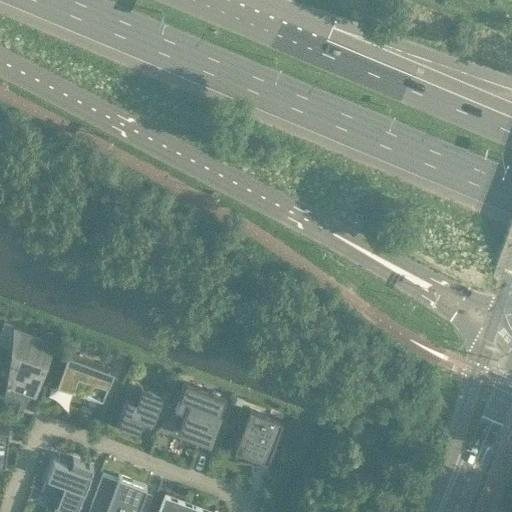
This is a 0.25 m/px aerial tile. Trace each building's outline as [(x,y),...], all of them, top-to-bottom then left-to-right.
[(3,320),(0,327),(0,344),(10,348),(8,361),(5,380),(4,393),(24,401),(28,390),(34,393),(38,381),(39,378),(49,353),(43,351),(48,337),(3,320)] [(101,399),(113,368),(66,350),(57,377),(56,381),(71,387),(76,373),(91,378),(85,393),(101,399)] [(217,417),(224,399),(182,383),(173,406),(184,410),(177,428),(185,431),(185,432),(204,439),(208,440),(217,417)] [(156,408),(161,395),(140,387),(135,400),(126,397),(116,422),(137,430),(142,417),(151,421),(156,408)] [(161,395),(156,408),(163,410),(170,391),(163,389),(161,395)] [(245,417),(238,417),(238,434),(233,447),(250,454),(250,463),(268,463),(282,425),(279,423),(280,419),(248,407),(245,417)] [(74,511),(92,465),(72,457),(70,463),(52,457),(46,474),(64,481),(52,511),(74,511)] [(101,472),(89,505),(104,510),(103,511),(143,511),(149,499),(141,496),(145,485),(118,474),(116,478),(101,472)] [(212,511),(213,510),(175,496),(165,492),(164,491),(157,510),(155,511),(212,511)]
